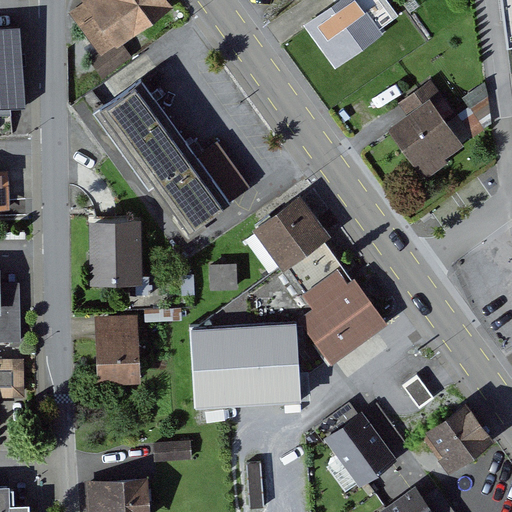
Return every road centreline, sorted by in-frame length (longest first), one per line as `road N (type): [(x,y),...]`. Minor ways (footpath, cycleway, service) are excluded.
road 1 (residential): [(70,511),(52,0)]
road 2 (secondary): [(213,0),(412,269)]
road 3 (secondary): [(412,269),(511,405)]
road 4 (residential): [(412,269),(511,203)]
